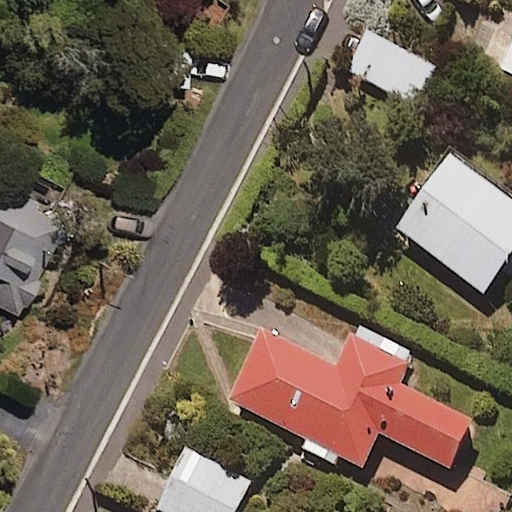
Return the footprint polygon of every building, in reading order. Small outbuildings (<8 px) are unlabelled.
[(438,75),(371,38),(351,75),(418,111),(438,75)] [(188,48),(149,42),(143,82),(183,88),(188,48)] [(511,57),(502,79),(511,84),(511,57)] [(511,266),(511,212),(451,166),(398,236),(485,302),(511,266)] [(60,218),(0,190),(0,314),(14,321),(60,218)] [(264,344),(232,407),(308,445),(303,454),(337,471),(341,462),(363,474),(380,441),(451,477),(473,431),(397,393),(415,358),(363,332),(338,381),(264,344)] [(239,511),(251,489),(186,457),(159,511),(239,511)]
